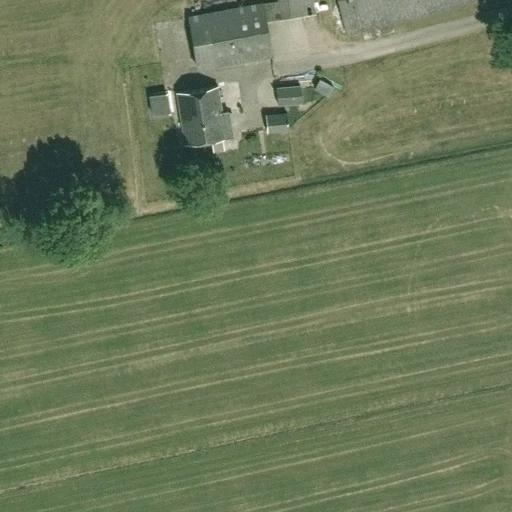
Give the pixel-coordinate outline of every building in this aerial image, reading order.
[(296,0),(297,9),(312,8),(311,0),(296,0)] [(337,0),(347,34),(476,1),(475,0),(337,0)] [(271,54),(262,4),(187,18),(197,68),(271,54)] [(278,106),(302,104),(300,85),(276,87),(278,106)] [(184,144),(232,137),(228,112),(221,113),(217,87),(176,93),(184,144)] [(267,133),(287,131),(286,112),(265,114),(267,133)]
